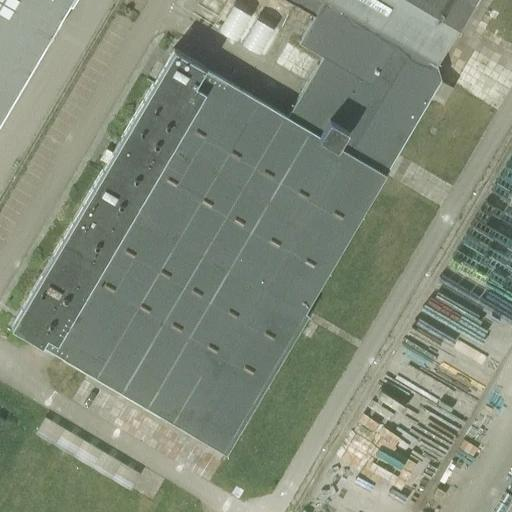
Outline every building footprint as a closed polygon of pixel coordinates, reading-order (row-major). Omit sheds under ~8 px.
[(0,0),(0,118),(69,0),(0,0)] [(14,317),(10,325),(36,340),(57,353),(225,452),(307,312),(304,310),(351,230),(430,96),(440,78),(435,64),(472,0),(288,0),(296,4),(306,10),(313,14),(299,38),(298,41),(322,55),(306,82),(290,110),(287,115),(217,74),(204,65),(173,47),(169,54),(152,83),(118,141),(101,169),(17,313),(14,317)] [(233,3),(222,32),(269,51),(281,22),(233,3)] [(45,417),(35,433),(130,490),(140,473),(45,417)] [(511,511),(511,498),(503,511),(511,511)]
